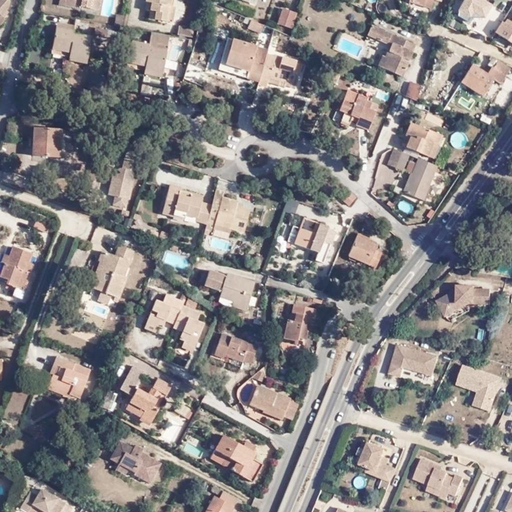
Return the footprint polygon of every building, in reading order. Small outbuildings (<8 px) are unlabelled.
[(8,0),(0,0),(0,24),(5,19),(0,15),(7,8),(9,0),(8,0)] [(167,10),(169,2),(169,0),(148,0),(146,15),(163,18),(165,10),(167,10)] [(173,3),(169,2),(167,10),(165,10),(163,18),(171,20),(173,3)] [(295,12),(280,7),(275,23),(290,28),(295,12)] [(113,11),(111,22),(117,23),(121,24),(123,12),(113,11)] [(61,23),(63,18),(53,17),(48,43),(65,46),(64,49),(85,53),(89,31),(70,27),(70,25),(61,23)] [(501,19),(494,30),(511,41),(511,19),(511,20),(507,17),(503,21),(501,19)] [(259,34),(263,25),(250,19),(246,28),(259,34)] [(369,23),(365,32),(384,41),(385,39),(389,40),(386,47),(384,47),(381,52),(388,55),(383,65),(400,73),(414,42),(384,30),(385,26),(378,24),(376,26),(369,23)] [(190,26),(176,24),(175,32),(189,35),(190,26)] [(107,27),(94,25),(93,32),(105,34),(107,27)] [(165,32),(147,29),(145,38),(144,42),(151,42),(152,37),(163,39),(165,32)] [(215,66),(245,75),(247,67),(224,61),(231,37),(224,34),(215,66)] [(144,42),(145,38),(127,35),(124,56),(141,59),(140,62),(158,65),(163,39),(152,37),(151,42),(144,42)] [(247,67),(249,59),(253,43),(231,37),(224,61),(247,67)] [(65,46),(48,43),(47,48),(64,51),(64,49),(65,46)] [(27,48),(26,63),(37,64),(39,49),(27,48)] [(84,58),(85,53),(64,49),(64,51),(64,55),(84,58)] [(388,55),(381,52),(380,51),(374,61),(383,65),(388,55)] [(256,79),(255,83),(263,86),(264,82),(265,79),(281,83),(281,81),(294,84),(299,63),(292,62),(293,59),(271,53),(271,55),(263,53),(260,63),(256,79)] [(509,66),(491,54),(485,62),(489,64),(484,71),(470,62),(458,79),(480,95),(492,77),(498,81),(509,66)] [(141,59),(124,56),(122,62),(140,65),(140,62),(141,59)] [(245,75),(256,79),(260,63),(249,59),(247,67),(245,75)] [(175,69),(176,62),(164,60),(163,67),(175,69)] [(157,71),(158,65),(140,62),(140,65),(140,68),(157,71)] [(142,78),(139,95),(147,96),(150,79),(142,78)] [(265,79),(264,82),(292,90),(294,84),(281,81),(281,83),(265,79)] [(408,96),(416,100),(422,82),(412,79),(408,96)] [(340,109),(337,120),(345,122),(346,118),(352,120),(351,122),(364,127),(371,108),(364,105),(367,99),(362,97),(363,94),(343,87),(336,108),(340,109)] [(329,118),(337,120),(340,109),(336,108),(333,107),(329,118)] [(429,137),(435,139),(438,128),(408,117),(400,142),(425,151),(429,137)] [(33,124),(33,135),(41,136),(58,137),(58,125),(33,124)] [(74,140),(65,138),(63,137),(58,137),(41,136),(33,135),(33,152),(57,153),(58,147),(73,148),(74,140)] [(430,153),(435,139),(429,137),(425,151),(430,153)] [(124,144),(122,151),(136,154),(138,148),(124,144)] [(391,146),(389,147),(384,161),(392,164),(398,149),(391,146)] [(399,167),(405,151),(398,149),(392,164),(399,167)] [(136,154),(122,151),(118,165),(133,168),(136,154)] [(420,195),(432,162),(413,155),(401,188),(420,195)] [(111,164),(104,191),(107,192),(105,202),(127,207),(136,170),(111,164)] [(205,219),(210,200),(198,197),(199,194),(189,191),(188,194),(176,191),(177,185),(178,183),(167,181),(160,209),(170,211),(172,206),(184,208),(183,212),(194,214),(194,217),(205,219)] [(222,185),(213,184),(210,200),(205,219),(202,231),(207,232),(208,228),(212,229),(212,225),(214,220),(229,224),(243,228),(249,205),(234,202),(235,197),(220,194),(222,185)] [(189,191),(199,194),(200,191),(177,185),(176,191),(188,194),(189,191)] [(348,200),(354,193),(345,186),(339,193),(348,200)] [(284,211),(296,213),(298,201),(286,199),(284,211)] [(182,215),(183,212),(184,208),(172,206),(170,211),(170,213),(182,215)] [(316,229),(320,218),(314,216),(311,226),(311,228),(316,229)] [(325,220),(320,218),(316,229),(311,228),(311,226),(294,221),(288,236),(293,239),(319,247),(326,250),(334,226),(325,223),(325,220)] [(228,229),(229,224),(214,220),(212,225),(228,229)] [(375,239),(354,232),(349,248),(376,259),(381,248),(373,245),(375,239)] [(13,284),(21,287),(30,263),(25,260),(28,250),(11,244),(8,253),(3,263),(1,262),(0,264),(0,273),(4,276),(3,279),(13,284)] [(98,277),(94,276),(89,289),(115,299),(123,282),(119,281),(131,252),(118,246),(114,256),(101,251),(97,261),(99,262),(103,264),(98,277)] [(323,257),(326,250),(319,247),(316,255),(323,257)] [(99,262),(94,276),(98,277),(103,264),(99,262)] [(225,273),(211,269),(206,284),(220,289),(225,273)] [(256,279),(230,271),(223,294),(250,302),(256,279)] [(1,285),(11,289),(13,284),(3,279),(1,285)] [(460,300),(469,301),(490,302),(492,289),(474,288),(474,284),(467,283),(466,288),(459,287),(440,298),(449,314),(454,311),(451,305),(460,300)] [(17,296),(21,287),(13,284),(11,289),(9,293),(17,296)] [(179,310),(182,305),(183,301),(165,294),(161,302),(154,299),(145,323),(157,327),(158,325),(162,327),(165,320),(170,307),(179,310)] [(454,311),(469,301),(460,300),(451,305),(454,311)] [(309,304),(284,303),(285,322),(280,322),(280,339),(303,340),(303,314),(309,314),(309,304)] [(199,312),(182,305),(179,310),(178,315),(186,318),(181,330),(178,339),(184,341),(183,343),(194,347),(203,324),(196,321),(199,312)] [(178,315),(179,310),(170,307),(165,320),(174,323),(178,315)] [(186,318),(178,315),(174,323),(172,328),(181,330),(186,318)] [(157,327),(145,323),(144,326),(155,331),(157,327)] [(255,343),(219,333),(212,355),(224,358),(225,354),(250,361),(255,343)] [(193,351),(194,347),(183,343),(181,346),(193,351)] [(433,377),(438,355),(396,344),(388,373),(402,377),(404,369),(433,377)] [(56,372),(52,371),(47,383),(56,387),(58,382),(70,387),(68,391),(77,395),(88,367),(72,360),(74,358),(57,352),(52,362),(55,363),(60,365),(56,372)] [(502,378),(462,364),(455,385),(476,393),(471,406),(490,413),(502,378)] [(147,374),(136,368),(120,393),(132,401),(128,408),(141,416),(139,421),(150,428),(173,391),(159,383),(150,398),(137,391),(147,374)] [(261,380),(265,376),(265,372),(260,370),(254,377),(261,380)] [(283,417),(284,416),(291,399),(291,398),(256,384),(250,401),(264,407),(263,411),(283,417)] [(291,399),(284,416),(292,419),(300,402),(291,399)] [(254,455),(253,455),(243,449),(223,438),(221,442),(216,440),(211,449),(218,453),(212,462),(254,484),(263,467),(251,461),(254,455)] [(243,449),(253,455),(257,447),(247,442),(243,449)] [(382,461),(384,456),(386,449),(371,442),(368,450),(365,458),(362,465),(369,467),(378,471),(376,475),(392,481),(398,468),(388,464),(382,461)] [(148,485),(159,467),(159,466),(146,459),(145,460),(140,456),(143,452),(136,448),(134,451),(119,443),(110,460),(134,474),(133,476),(148,485)] [(365,458),(368,450),(363,447),(360,456),(365,458)] [(391,459),(384,456),(382,461),(388,464),(391,459)] [(443,465),(419,456),(410,480),(425,486),(423,492),(446,501),(449,495),(455,498),(463,478),(455,475),(454,479),(446,475),(447,473),(440,470),(443,465)] [(365,497),(373,503),(379,495),(371,489),(365,497)] [(39,511),(61,511),(65,507),(43,492),(38,500),(30,495),(21,509),(26,511),(29,511),(32,507),(39,511)] [(231,511),(236,502),(223,494),(218,501),(212,498),(204,511),(231,511)]
